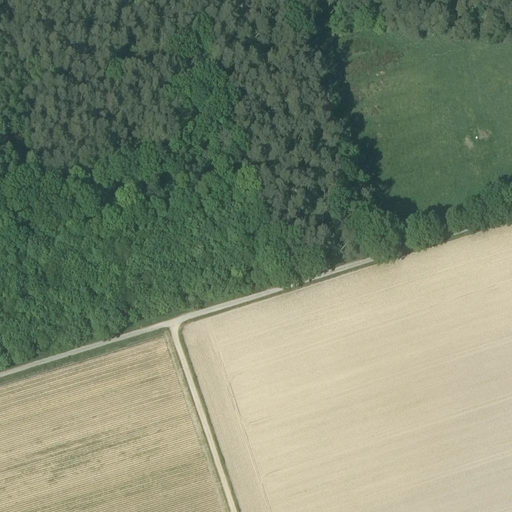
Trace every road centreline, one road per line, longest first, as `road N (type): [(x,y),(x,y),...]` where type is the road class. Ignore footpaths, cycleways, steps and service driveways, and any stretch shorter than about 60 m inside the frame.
road 1 (track): [(171,318),(511,213)]
road 2 (track): [(247,0),(208,26),(204,52),(292,281)]
road 3 (track): [(171,318),(234,511)]
road 4 (track): [(0,372),(171,318)]
